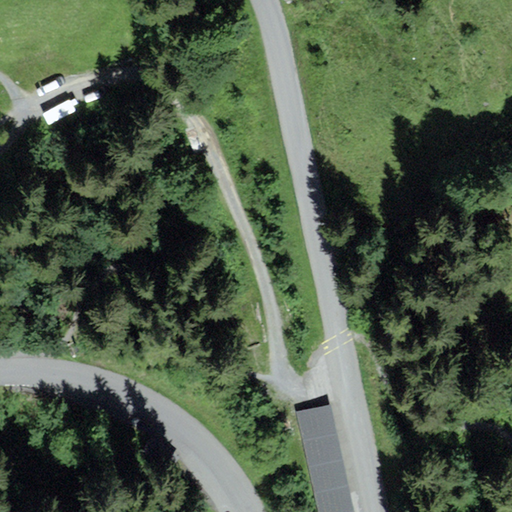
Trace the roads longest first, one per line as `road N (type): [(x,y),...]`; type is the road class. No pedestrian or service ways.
road 1 (unclassified): [(263,0),(376,511)]
road 2 (unclassified): [(248,511),(210,460),(138,401),(79,379),(0,372)]
